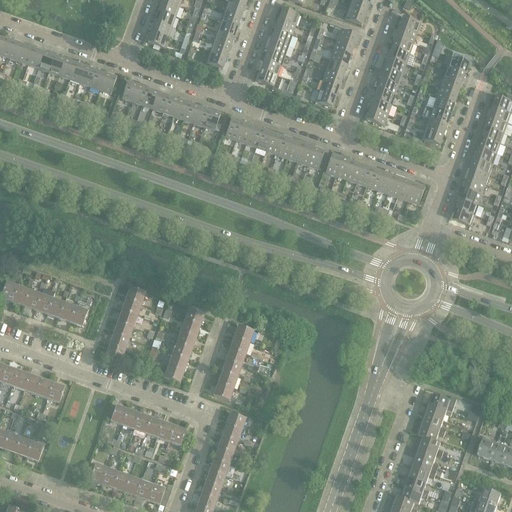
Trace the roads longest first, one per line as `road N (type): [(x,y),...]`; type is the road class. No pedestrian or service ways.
road 1 (secondary): [(389,268),(0,123)]
road 2 (secondary): [(0,154),(383,283)]
road 3 (residential): [(175,511),(207,418),(0,345)]
road 4 (residential): [(368,511),(411,392),(378,378)]
road 5 (residential): [(340,139),(391,0)]
road 6 (residential): [(330,511),(378,378)]
road 7 (residential): [(0,17),(122,61)]
